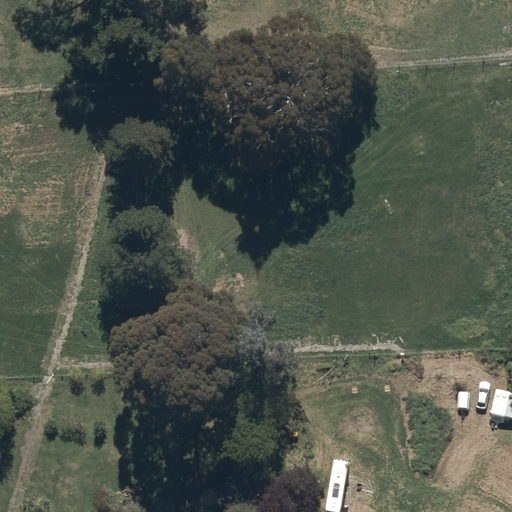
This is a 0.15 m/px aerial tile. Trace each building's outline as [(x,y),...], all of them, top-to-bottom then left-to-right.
[(90,384),(60,385),(60,397),(90,397),(90,384)] [(240,451),(239,436),(215,437),(216,451),(240,451)] [(305,443),(289,445),(293,486),(309,484),(305,443)] [(288,487),(283,446),(267,447),(271,488),(288,487)] [(203,462),(202,504),(218,505),(219,462),(203,462)]
